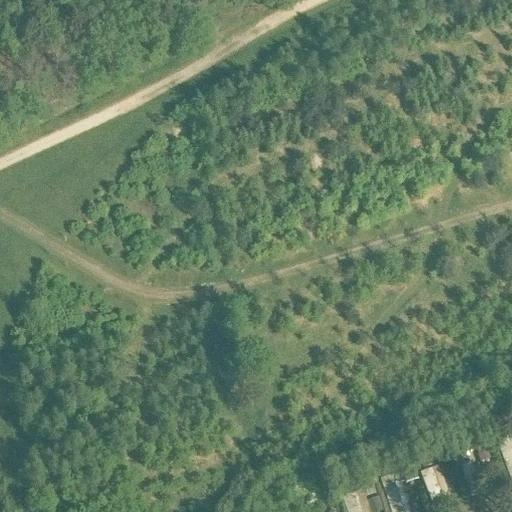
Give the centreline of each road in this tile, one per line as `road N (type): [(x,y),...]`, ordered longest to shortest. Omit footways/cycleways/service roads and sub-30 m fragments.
road 1 (track): [(511,205),(152,312),(0,221)]
road 2 (track): [(316,0),(144,99),(0,166)]
